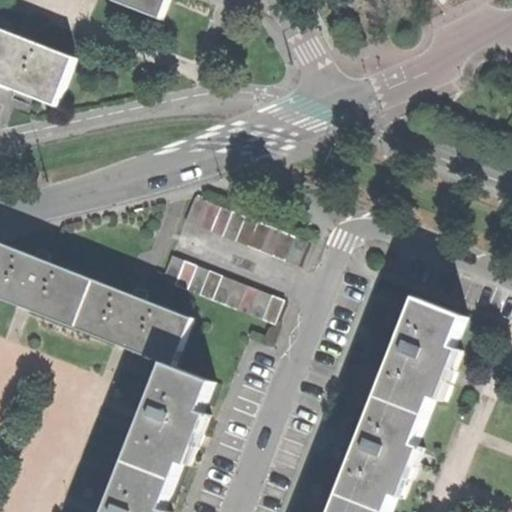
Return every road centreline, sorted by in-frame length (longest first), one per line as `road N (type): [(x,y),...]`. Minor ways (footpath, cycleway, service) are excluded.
road 1 (residential): [(0,214),(216,161),(344,107)]
road 2 (residential): [(355,218),(239,511)]
road 3 (residential): [(344,107),(511,22)]
road 4 (residential): [(355,218),(511,281)]
road 5 (residential): [(287,0),(296,31),(344,107)]
